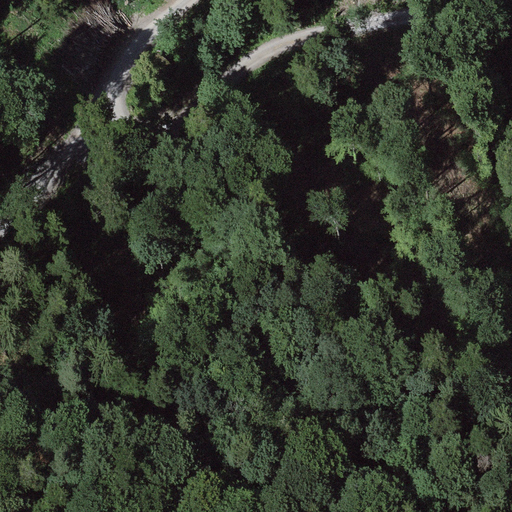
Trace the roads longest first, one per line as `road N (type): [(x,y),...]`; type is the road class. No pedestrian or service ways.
road 1 (track): [(157,27),(152,80),(223,75),(338,29),(472,0)]
road 2 (track): [(190,0),(0,178)]
